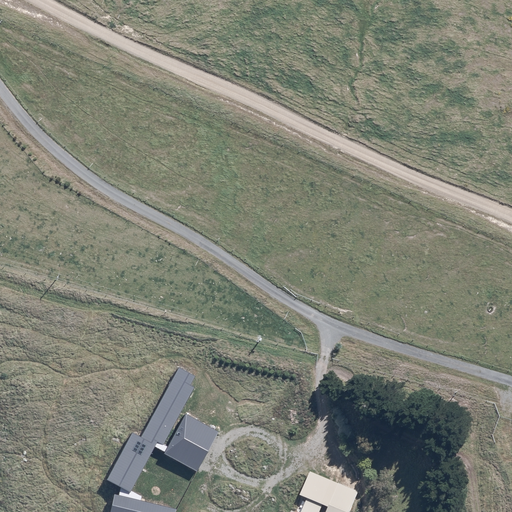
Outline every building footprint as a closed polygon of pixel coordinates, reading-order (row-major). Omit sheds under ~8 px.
[(132,435),(107,482),(120,489),(131,495),(132,492),(158,445),(163,448),(195,389),(190,386),(194,378),(179,370),(141,440),(132,435)] [(218,435),(184,416),(162,456),(195,474),(218,435)] [(330,511),(341,488),(310,474),(294,509),(287,510),(285,511),(330,511)] [(120,489),(119,497),(141,503),(142,498),(132,492),(131,495),(120,489)] [(114,496),(110,511),(175,511),(176,511),(141,503),(119,497),(114,496)]
